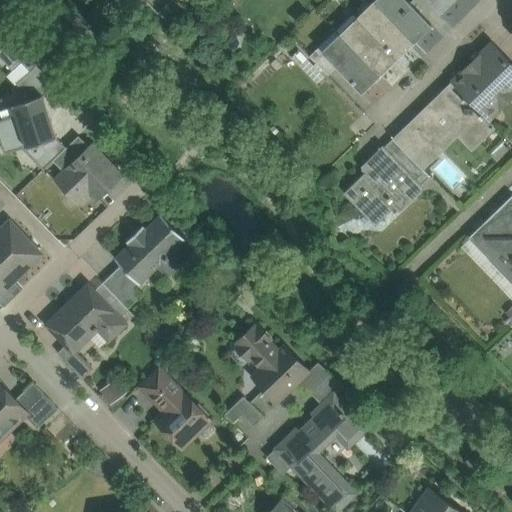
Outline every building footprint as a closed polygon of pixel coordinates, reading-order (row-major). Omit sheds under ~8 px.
[(139,0),(113,0),(126,13),(139,0)] [(191,13),(178,0),(171,0),(167,5),(182,21),(191,13)] [(431,24),(407,0),(383,0),(379,5),(414,41),(431,24)] [(436,0),(430,6),(440,16),(456,0),(436,0)] [(182,21),(167,5),(158,13),(173,29),(182,21)] [(414,41),(379,5),(362,21),(396,58),(414,41)] [(396,58),(362,21),(344,38),(379,74),(396,58)] [(20,32),(0,50),(0,57),(13,70),(21,62),(30,70),(46,55),(20,32)] [(344,38),(340,33),(323,50),(322,50),(337,66),(361,91),(379,74),(344,38)] [(511,64),(492,43),(451,82),(452,83),(488,120),(489,120),(490,119),(489,119),(511,96),(511,64)] [(337,66),(322,50),(323,50),(320,46),(310,55),(328,74),(337,66)] [(452,83),(407,126),(425,145),(428,148),(458,119),(478,139),(493,124),(489,120),(488,120),(452,83)] [(13,105),(16,115),(26,143),(27,147),(57,137),(43,95),(13,105)] [(16,115),(0,120),(0,140),(3,151),(26,143),(16,115)] [(425,145),(407,126),(393,139),(411,158),(425,145)] [(79,136),(52,161),(63,171),(71,163),(77,168),(94,152),(79,136)] [(411,158),(393,139),(384,148),(420,186),(429,177),(411,158)] [(420,186),(384,148),(369,163),(374,168),(348,193),(372,218),(389,201),(393,205),(395,204),(400,209),(422,188),(420,186)] [(94,152),(77,168),(71,163),(63,171),(54,179),(68,194),(75,188),(84,198),(89,194),(96,202),(124,176),(98,149),(94,152)] [(511,198),(473,237),(511,277),(511,198)] [(143,226),(127,241),(130,244),(115,259),(121,265),(140,284),(166,259),(167,260),(169,258),(168,257),(186,240),(161,214),(146,229),(143,226)] [(0,230),(0,303),(3,308),(22,290),(14,281),(41,255),(10,221),(0,230)] [(140,284),(121,265),(103,283),(128,309),(142,295),(135,288),(140,284)] [(88,285),(47,324),(66,344),(73,352),(74,351),(98,328),(109,340),(126,324),(88,285)] [(279,350),(269,341),(271,339),(258,325),(256,327),(255,325),(237,343),(238,344),(236,346),(237,347),(233,351),(232,357),(239,363),(245,363),(249,359),(249,360),(251,358),(261,368),(260,369),(259,383),(278,402),(294,386),(309,371),(284,345),(279,350)] [(91,369),(74,351),(73,352),(66,344),(57,353),(82,378),(91,369)] [(318,362),(309,371),(294,386),(305,397),(310,392),(330,373),(318,362)] [(158,367),(139,385),(148,395),(168,376),(158,367)] [(330,373),(310,392),(321,404),(333,392),(335,394),(343,386),(330,373)] [(97,389),(107,402),(123,391),(113,377),(97,389)] [(16,399),(0,382),(0,437),(23,415),(27,411),(16,399)] [(58,408),(33,382),(24,391),(49,417),(58,408)] [(211,419),(185,393),(181,398),(167,383),(154,395),(154,399),(160,405),(164,405),(166,404),(170,408),(156,421),(181,447),(211,419)] [(49,417),(24,391),(16,399),(27,411),(23,415),(37,429),(49,417)] [(321,404),(276,448),(293,465),(292,466),(335,511),(336,511),(357,493),(337,472),(336,473),(316,452),(340,430),(351,442),(367,427),(335,394),(333,392),(321,404)] [(263,416),(244,396),(225,414),(233,423),(242,414),(253,426),(263,416)] [(293,465),(276,448),(266,457),(283,474),(292,466),(293,465)] [(460,511),(429,489),(411,511),(460,511)] [(297,511),(294,511),(281,500),(270,511),(298,511),(297,511)] [(136,511),(128,502),(116,511),(136,511)]
